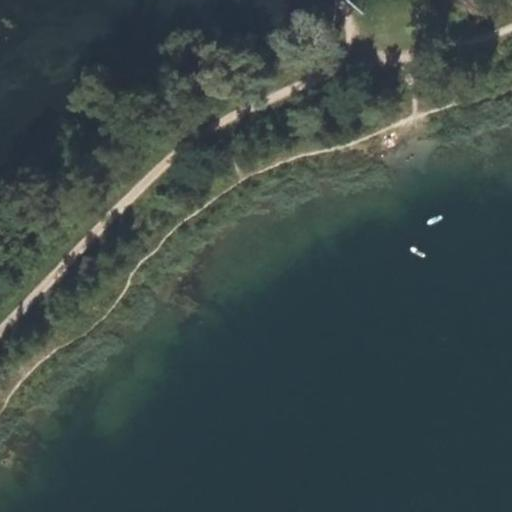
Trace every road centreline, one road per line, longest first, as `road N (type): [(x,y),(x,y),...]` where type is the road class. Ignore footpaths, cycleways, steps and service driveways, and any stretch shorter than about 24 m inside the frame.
road 1 (track): [(0,327),(110,218),(255,103),(366,67)]
road 2 (track): [(511,23),(366,67)]
